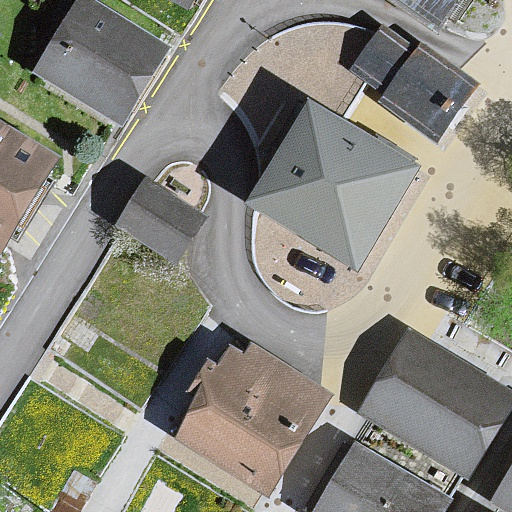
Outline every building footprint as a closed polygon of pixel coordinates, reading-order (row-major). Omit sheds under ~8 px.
[(163,45),(80,0),(59,0),(23,78),(108,134),(163,45)] [(197,0),(151,0),(187,21),(197,0)] [(452,0),(366,0),(432,33),(452,0)] [(374,26),(333,75),(362,100),(402,48),(374,26)] [(223,106),(247,140),(273,93),(332,123),(352,86),(333,75),(323,70),(333,31),(318,28),(303,32),(280,37),(256,51),(235,72),(213,102),(223,106)] [(431,148),(465,93),(402,48),(362,100),(431,148)] [(332,123),(273,93),(247,140),(212,203),(342,274),(406,162),(332,123)] [(0,268),(64,166),(0,130),(0,268)] [(163,271),(194,221),(131,183),(95,232),(163,271)] [(509,396),(394,333),(352,414),(457,487),(509,396)] [(322,393),(217,335),(161,440),(259,503),(322,393)] [(511,511),(511,435),(477,502),(493,511),(511,511)] [(437,511),(443,503),(340,447),(298,511),(437,511)] [(459,511),(443,503),(437,511),(459,511)]
